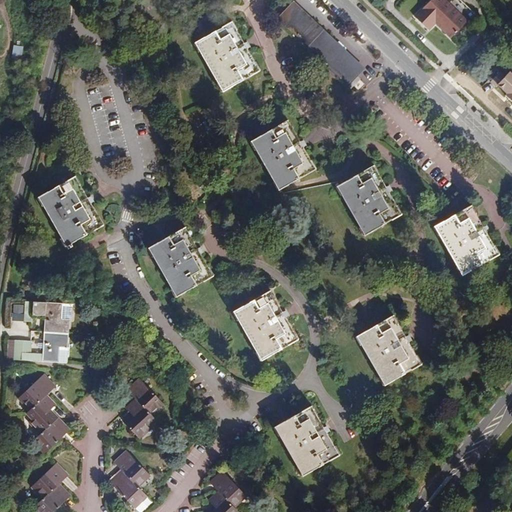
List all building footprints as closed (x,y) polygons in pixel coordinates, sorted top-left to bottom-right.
[(294,0),(276,19),(348,87),(359,91),(365,85),(360,80),(366,69),(294,0)] [(474,14),(459,0),(430,0),(414,17),(428,30),(435,23),(451,38),(468,21),(474,14)] [(232,22),(194,43),(223,92),(260,71),(232,22)] [(288,120),(250,141),(278,191),(316,169),(288,120)] [(336,186),(365,235),(402,214),(373,165),(336,186)] [(76,176),(38,197),(67,246),(104,225),(76,176)] [(433,226),(461,276),(500,255),(471,205),(433,226)] [(148,248),(176,297),(214,276),(185,227),(148,248)] [(270,291),(233,311),(261,361),(299,340),(270,291)] [(34,302),(26,301),(24,321),(33,322),(34,302)] [(62,303),(46,302),(43,354),(31,354),(32,341),(14,340),(13,360),(59,362),(60,347),(68,348),(70,319),(61,319),(62,303)] [(393,315),(356,336),(384,386),(422,365),(393,315)] [(60,347),(59,362),(68,363),(68,348),(60,347)] [(45,392),(55,384),(45,373),(19,398),(31,409),(27,412),(37,422),(35,425),(43,433),(34,441),(46,453),(61,439),(59,436),(67,429),(57,418),(56,420),(49,412),(57,404),(48,395),(45,392)] [(141,379),(130,389),(141,400),(138,402),(136,400),(126,409),(130,413),(132,415),(124,422),(139,438),(152,425),(149,422),(153,418),(150,415),(163,402),(141,379)] [(57,386),(55,384),(45,392),(48,395),(57,386)] [(141,400),(130,389),(128,391),(136,400),(138,402),(141,400)] [(274,427),(302,476),(340,455),(311,405),(274,427)] [(122,420),(124,422),(132,415),(130,413),(122,420)] [(59,436),(61,439),(69,431),(67,429),(59,436)] [(128,452),(118,462),(128,472),(125,475),(124,473),(114,482),(122,490),(119,492),(134,508),(146,495),(138,487),(150,474),(128,452)] [(128,472),(118,462),(115,464),(124,473),(125,475),(128,472)] [(55,484),(65,474),(56,464),(31,487),(43,500),(34,509),(36,511),(54,511),(62,505),(60,502),(68,494),(59,485),(57,487),(55,484)] [(224,472),(211,484),(219,492),(216,494),(207,503),(214,511),(213,511),(235,511),(237,510),(234,507),(246,495),(224,472)] [(68,477),(65,474),(55,484),(57,487),(59,485),(68,477)] [(112,484),(119,492),(122,490),(114,482),(112,484)] [(219,492),(211,484),(209,486),(216,494),(219,492)] [(60,502),(62,505),(70,497),(68,494),(60,502)]
